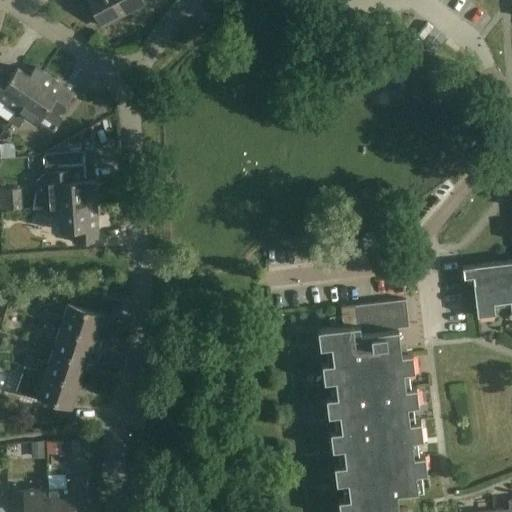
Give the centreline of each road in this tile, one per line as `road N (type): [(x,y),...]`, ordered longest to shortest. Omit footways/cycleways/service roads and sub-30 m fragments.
road 1 (residential): [(116,511),(121,395),(142,337),(135,123),(126,83)]
road 2 (residential): [(268,280),(377,269),(432,234),(493,153),(499,96)]
road 3 (residential): [(126,83),(4,0)]
road 4 (residential): [(499,96),(479,51),(408,0)]
